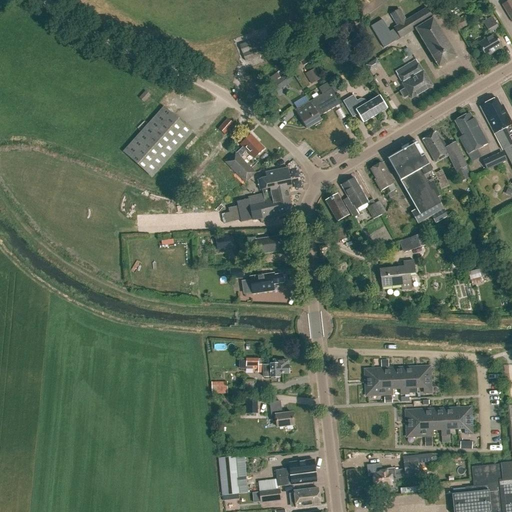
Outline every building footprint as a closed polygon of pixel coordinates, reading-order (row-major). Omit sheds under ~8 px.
[(511,0),(510,0),(502,5),(511,22),(511,0)] [(395,42),(401,39),(415,30),(438,68),(456,57),(433,19),(427,8),(406,21),(399,10),(391,15),(398,26),(394,28),(395,29),(389,32),(382,20),(371,27),(384,48),(395,41),(395,42)] [(458,33),(469,26),(464,18),(453,24),(458,33)] [(486,57),(502,47),(492,31),(498,28),(492,18),(483,23),(491,36),(478,44),(486,57)] [(335,27),(329,31),(338,44),(344,40),(335,27)] [(245,61),(264,55),(259,39),(240,45),(245,61)] [(311,61),(309,57),(310,57),(307,53),(297,59),(299,63),(302,62),(304,66),(311,61)] [(396,73),(402,84),(405,89),(400,92),(404,99),(409,96),(411,99),(432,87),(423,71),(423,72),(416,60),(396,73)] [(306,74),(311,84),(321,79),(316,69),(306,74)] [(272,83),(278,92),(288,85),(282,76),(272,83)] [(323,95),(309,103),(296,111),(307,130),(321,121),(319,117),(339,105),(342,109),(342,108),(327,83),(319,88),(323,95)] [(145,91),(139,98),(144,103),(150,96),(145,91)] [(352,118),(357,115),(363,124),(387,109),(380,96),(367,104),(365,100),(360,99),(357,101),(353,95),(343,102),(352,118)] [(494,134),(499,145),(503,151),(504,151),(511,166),(511,142),(509,136),(511,134),(511,127),(511,125),(511,124),(511,123),(503,105),(500,106),(496,98),(480,107),(494,134),(493,134),(494,134)] [(164,108),(124,152),(151,177),(191,132),(164,108)] [(459,138),(467,155),(477,150),(487,144),(474,119),(473,120),(469,114),(455,121),(462,136),(459,138)] [(225,137),(235,126),(227,119),(218,130),(225,137)] [(461,182),(470,178),(466,166),(460,152),(454,143),(446,147),(442,140),(440,141),(435,133),(422,140),(435,163),(449,156),(450,158),(461,182)] [(265,149),(250,135),(240,145),(242,147),(236,154),(235,153),(225,163),(245,183),(255,173),(240,157),(246,151),(254,159),(265,149)] [(403,148),(405,150),(388,160),(416,209),(411,213),(418,225),(432,217),(436,224),(447,217),(438,201),(441,200),(433,180),(437,178),(416,141),(403,148)] [(503,152),(483,161),(487,170),(507,161),(503,152)] [(387,188),(390,193),(387,194),(390,199),(397,196),(394,191),(396,190),(381,163),(371,169),(376,180),(375,181),(381,191),(387,188)] [(249,201),(249,200),(237,203),(237,205),(229,207),(230,213),(222,215),(224,224),(230,222),(230,223),(241,220),(242,223),(253,220),(253,221),(262,219),(263,224),(275,221),(274,216),(293,212),(289,193),(290,192),(289,188),(292,187),(288,168),(265,173),(266,178),(258,180),(260,191),(262,190),(263,195),(251,198),(251,201),(249,201)] [(442,171),(435,173),(438,180),(436,180),(441,190),(449,187),(442,171)] [(359,215),(357,212),(356,210),(368,203),(354,178),(341,186),(348,198),(344,201),(354,218),(359,215)] [(349,216),(337,194),(325,201),(337,222),(349,216)] [(367,208),(373,220),(382,215),(375,203),(367,208)] [(344,226),(333,230),(337,242),(348,237),(344,226)] [(401,254),(415,250),(428,245),(424,234),(398,243),(401,254)] [(232,235),(215,237),(217,251),(233,249),(232,235)] [(280,252),(278,237),(256,240),(258,255),(280,252)] [(461,257),(454,258),(456,269),(463,268),(461,257)] [(401,286),(401,291),(412,290),(410,276),(416,275),(414,261),(403,263),(404,268),(380,271),(382,288),(401,286)] [(230,269),(230,279),(242,279),(242,268),(230,269)] [(481,277),(479,270),(467,273),(470,281),(481,277)] [(281,275),(281,274),(273,275),(273,274),(250,278),(251,284),(252,295),(274,292),(273,285),(283,283),(282,283),(284,281),(284,276),(281,275)] [(263,373),(263,376),(263,378),(270,378),(279,378),(279,375),(288,375),(289,365),(287,365),(287,361),(272,361),(272,365),(270,365),(270,366),(258,366),(258,359),(246,359),(246,371),(257,371),(257,373),(263,373)] [(430,367),(416,368),(417,388),(423,388),(424,394),(431,393),(430,367)] [(416,368),(403,369),(404,395),(409,394),(408,389),(417,388),(416,368)] [(390,369),(364,370),(365,383),(391,382),(390,369)] [(390,369),(391,382),(391,389),(392,389),(400,389),(400,395),(404,395),(403,369),(390,369)] [(248,392),(256,392),(257,381),(248,380),(248,392)] [(220,382),(211,383),(211,385),(211,394),(213,394),(227,394),(227,389),(227,382),(220,382)] [(391,389),(391,382),(365,383),(366,396),(392,395),(392,389),(391,389)] [(282,414),(281,402),(270,403),(270,409),(274,409),(276,428),(284,427),(285,433),(292,432),(292,426),(293,426),(292,413),(282,414)] [(511,457),(511,464),(471,469),(473,487),(465,488),(466,494),(452,495),(453,511),(511,511),(511,405),(507,406),(511,457)] [(457,409),(444,410),(445,436),(449,436),(449,430),(458,430),(457,409)] [(457,409),(458,430),(464,429),(465,435),(472,435),(471,409),(457,409)] [(405,412),(406,425),(432,423),(431,410),(405,412)] [(444,410),(431,410),(432,423),(432,431),(441,430),(441,436),(445,436),(444,410)] [(432,423),(406,425),(406,438),(433,436),(432,431),(432,423)] [(431,454),(419,456),(403,458),(403,463),(405,475),(419,473),(417,463),(432,461),(431,454)] [(218,459),(221,491),(221,495),(222,496),(248,494),(244,456),(218,459)] [(277,479),(258,482),(259,492),(278,490),(277,486),(316,482),(313,460),(288,463),(288,469),(276,471),(277,479)] [(393,473),(392,469),(386,470),(386,471),(378,473),(378,474),(373,475),(375,487),(390,484),(395,483),(394,479),(401,478),(400,471),(393,473)] [(318,505),(316,489),(293,492),(295,508),(318,505)] [(278,490),(259,492),(260,503),(281,501),(280,490),(278,490)]
